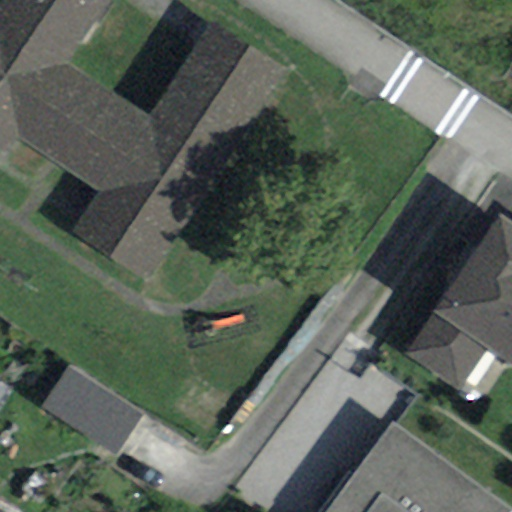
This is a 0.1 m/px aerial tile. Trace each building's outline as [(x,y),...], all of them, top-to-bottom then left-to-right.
[(0,143),(16,119),(111,181),(82,225),(142,264),(269,69),(208,30),(147,124),(57,66),(96,5),(87,0),(10,0),(0,16),(0,143)] [(475,383),(500,346),(511,354),(511,228),(508,225),(425,351),(475,383)] [(142,410),(70,362),(41,404),(113,453),(142,410)] [(508,511),(511,508),(391,417),(319,511),(267,511),(508,511)] [(0,511),(9,511),(11,509),(0,502),(0,511)]
